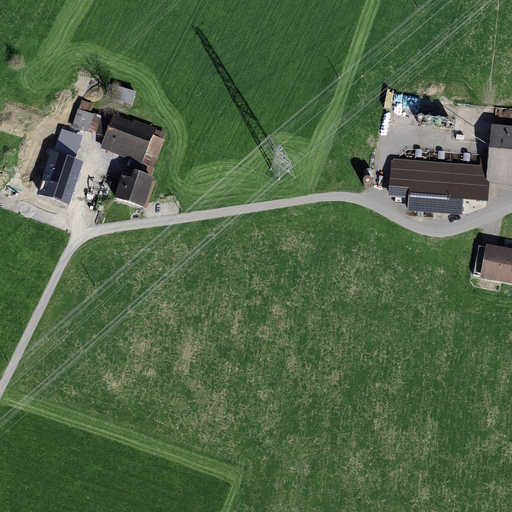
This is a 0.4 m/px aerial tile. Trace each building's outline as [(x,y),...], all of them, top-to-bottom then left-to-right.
[(97,150),(151,168),(161,138),(107,120),(97,150)] [(511,133),(486,131),(481,176),(511,179),(511,133)] [(78,184),(90,151),(66,142),(54,175),(78,184)] [(458,169),(389,163),(386,200),(455,206),(458,169)] [(113,204),(138,213),(148,184),(123,176),(113,204)] [(511,255),(479,250),(473,280),(511,287),(511,255)]
